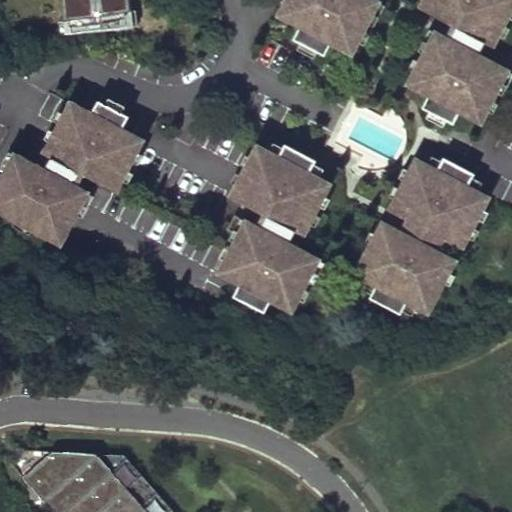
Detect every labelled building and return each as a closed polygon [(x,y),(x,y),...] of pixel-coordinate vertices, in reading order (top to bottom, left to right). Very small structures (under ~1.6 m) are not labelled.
[(38,0),(40,8),(40,10),(57,9),(58,1),(68,0),(38,0)] [(275,0),(268,13),(288,24),(320,41),(340,51),(367,0),(275,0)] [(441,23),(479,43),(481,45),(504,0),(412,0),(409,7),(441,23)] [(24,37),(61,33),(58,1),(57,9),(40,10),(40,8),(21,10),(24,37)] [(441,23),(434,36),(472,56),(479,43),(441,23)] [(288,24),(282,37),(313,54),(320,41),(288,24)] [(398,82),(418,93),(449,109),(470,120),(497,69),(472,56),(434,36),(425,31),(398,82)] [(449,109),(418,93),(411,106),(442,123),(449,109)] [(87,98),(80,111),(111,127),(118,114),(87,98)] [(111,127),(80,111),(59,101),(32,152),(34,153),(73,173),(104,189),(131,138),(111,127)] [(274,142),(267,156),(298,172),(305,158),(274,142)] [(252,213),(290,233),(291,234),(318,182),(298,172),(267,156),(246,145),(219,196),(252,213)] [(66,185),(28,165),(4,153),(0,160),(0,216),(49,242),(76,190),(66,185)] [(34,153),(28,165),(66,185),(73,173),(34,153)] [(432,156),(425,170),(456,186),(463,172),(432,156)] [(394,219),(432,239),(450,248),(476,196),(456,186),(425,170),(404,159),(378,210),(394,219)] [(252,213),(245,225),(283,245),(290,233),(252,213)] [(394,219),(388,231),(426,251),(432,239),(394,219)] [(228,282),(260,298),(280,309),(307,257),(283,245),(245,225),(235,220),(208,271),(228,282)] [(365,285),(396,301),(416,312),(443,260),(426,251),(388,231),(371,222),(344,274),(365,285)] [(260,298),(228,282),(222,295),(253,312),(260,298)] [(396,301),(365,285),(358,298),(388,314),(396,301)] [(45,500),(99,453),(53,450),(25,477),(37,491),(45,500)] [(64,511),(113,470),(99,453),(45,500),(55,511),(64,511)] [(99,511),(128,487),(113,470),(64,511),(99,511)] [(135,511),(144,504),(128,487),(99,511),(135,511)]
